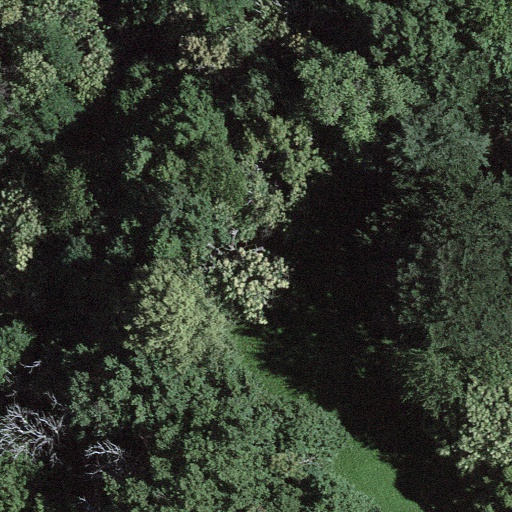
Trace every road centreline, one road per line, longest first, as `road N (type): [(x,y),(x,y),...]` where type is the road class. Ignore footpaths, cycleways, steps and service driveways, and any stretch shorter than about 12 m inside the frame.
road 1 (track): [(0,324),(59,378),(130,511)]
road 2 (track): [(105,0),(0,204)]
